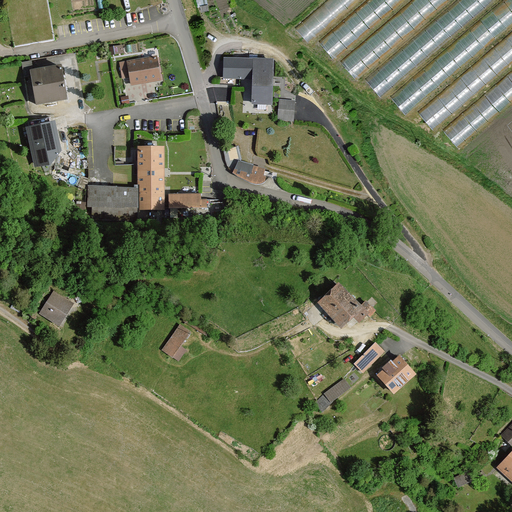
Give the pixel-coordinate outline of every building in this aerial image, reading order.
[(53,42),(45,0),(6,0),(15,48),(53,42)] [(308,43),(358,0),(326,0),(295,28),(308,43)] [(404,0),(367,0),(319,42),(334,60),(404,0)] [(413,0),(341,63),(356,80),(448,0),(413,0)] [(457,0),(365,80),(381,98),(494,0),(457,0)] [(511,0),(503,0),(391,98),(406,115),(511,23),(511,0)] [(511,31),(418,112),(433,130),(511,62),(511,31)] [(127,88),(160,82),(155,56),(122,62),(127,88)] [(221,79),(249,80),(248,106),(270,107),(271,59),(222,58),(221,79)] [(33,109),(66,102),(59,67),(26,74),(33,109)] [(511,70),(443,130),(458,148),(511,101),(511,70)] [(275,120),(294,122),(296,100),(278,98),(275,120)] [(53,124),(29,130),(36,165),(51,164),(60,152),(53,124)] [(135,182),(164,180),(161,145),(132,147),(135,182)] [(238,146),(221,150),(227,168),(238,178),(258,185),(266,178),(275,180),(278,173),(241,162),(238,146)] [(136,213),(166,211),(164,180),(135,182),(135,188),(136,213)] [(86,218),(137,220),(136,213),(135,188),(87,188),(86,218)] [(169,210),(209,207),(208,193),(168,195),(169,210)] [(351,318),(357,325),(368,316),(361,307),(357,310),(336,284),(313,303),(335,331),(351,318)] [(36,311),(56,326),(71,307),(51,291),(36,311)] [(172,357),(177,361),(186,349),(180,345),(190,332),(179,324),(160,349),(172,357)] [(351,365),(360,374),(383,352),(374,343),(351,365)] [(388,395),(413,375),(395,354),(370,374),(388,395)] [(346,376),(315,400),(322,408),(352,385),(346,376)] [(511,421),(500,433),(511,445),(511,421)] [(495,467),(511,481),(511,447),(495,467)]
